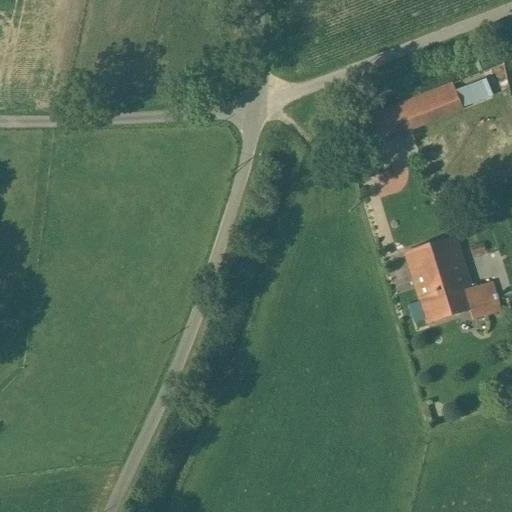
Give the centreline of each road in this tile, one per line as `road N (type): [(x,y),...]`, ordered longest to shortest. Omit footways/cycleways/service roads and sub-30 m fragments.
road 1 (unclassified): [(255,105),(235,193),(113,511)]
road 2 (unclassified): [(255,105),(511,10)]
road 3 (unclassified): [(0,123),(116,122),(255,105)]
